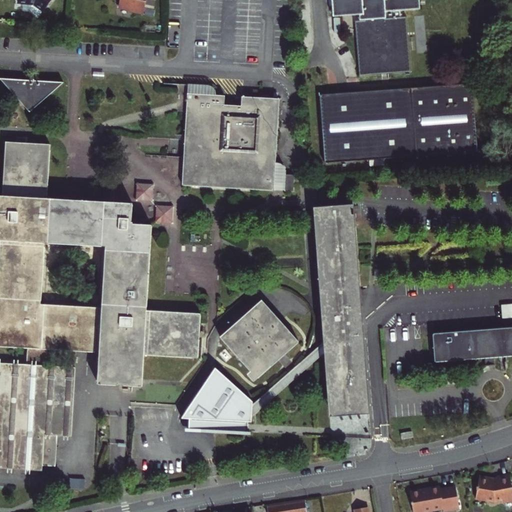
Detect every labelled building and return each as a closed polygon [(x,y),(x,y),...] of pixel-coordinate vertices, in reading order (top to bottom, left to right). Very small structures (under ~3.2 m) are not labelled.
[(35,3),(45,9),(51,0),(18,0),(18,1),(35,3)] [(119,0),(119,5),(130,8),(132,10),(133,13),(143,14),(146,0),(119,0)] [(332,0),(334,17),(360,14),(360,20),(356,20),(360,64),(361,74),(411,71),(406,16),(401,16),(401,10),(421,9),(420,0),(332,0)] [(63,82),(1,78),(30,112),(63,82)] [(473,83),(320,94),(325,162),(478,151),(473,83)] [(189,164),(184,164),(183,184),(274,190),(279,99),(242,96),(242,106),(241,114),(224,113),(225,105),(225,96),(188,93),(185,156),(189,156),(189,164)] [(241,114),(242,106),(225,105),(224,113),(241,114)] [(72,435),(76,367),(48,365),(48,357),(48,349),(100,352),(98,383),(142,386),(145,354),(198,357),(199,357),(201,313),(147,310),(151,248),(152,225),(133,223),(134,222),(132,222),(133,203),(48,198),(50,145),(7,142),(3,195),(0,195),(0,240),(1,240),(0,249),(0,467),(43,470),(43,465),(56,466),(58,435),(72,435)] [(294,191),(295,174),(285,174),(284,190),(294,191)] [(152,183),(138,182),(136,183),(135,199),(137,200),(152,201),(153,200),(154,185),(152,183)] [(173,205),(158,204),(156,206),(156,221),(157,222),(172,223),(173,222),(174,207),(173,205)] [(358,253),(354,205),(330,207),(331,215),(315,217),(318,255),(327,255),(327,261),(319,262),(319,263),(313,263),(315,276),(317,283),(318,288),(321,296),(326,305),(322,306),(324,334),(334,326),(340,412),(370,410),(363,326),(361,324),(358,326),(357,307),(362,306),(358,260),(351,260),(350,253),(358,253)] [(330,207),(315,208),(315,217),(331,215),(330,207)] [(254,380),(299,341),(263,300),(221,337),(251,371),(248,373),(254,380)] [(511,304),(500,305),(500,319),(511,318),(511,304)] [(340,412),(334,326),(324,334),(325,342),(326,351),(330,413),(340,412)] [(511,326),(433,332),(435,361),(485,357),(486,361),(495,361),(495,357),(511,355),(511,326)] [(252,407),(250,418),(326,351),(325,342),(252,407)] [(219,365),(181,411),(188,412),(186,425),(244,434),(246,422),(249,422),(250,418),(252,407),(252,402),(219,365)] [(413,430),(401,433),(402,438),(414,436),(413,430)] [(490,474),(479,472),(475,495),(494,498),(501,497),(504,499),(511,497),(511,485),(510,472),(497,474),(497,475),(497,476),(494,476),(491,476),(490,474)] [(420,488),(409,490),(413,511),(442,506),(443,509),(459,506),(454,484),(439,487),(439,484),(428,486),(429,488),(421,489),(420,488)] [(267,503),(268,511),(307,511),(305,498),(267,503)]
